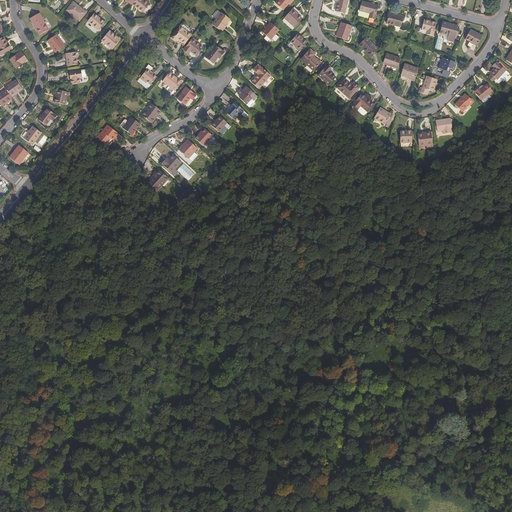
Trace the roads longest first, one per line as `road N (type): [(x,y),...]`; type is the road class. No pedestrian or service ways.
road 1 (residential): [(498,25),(491,45),(442,100),(408,108),(354,58),(325,43),(312,19),(317,0)]
road 2 (tertiary): [(144,39),(25,185)]
road 3 (tertiary): [(29,188),(144,39)]
road 4 (residential): [(0,137),(41,80),(14,0)]
